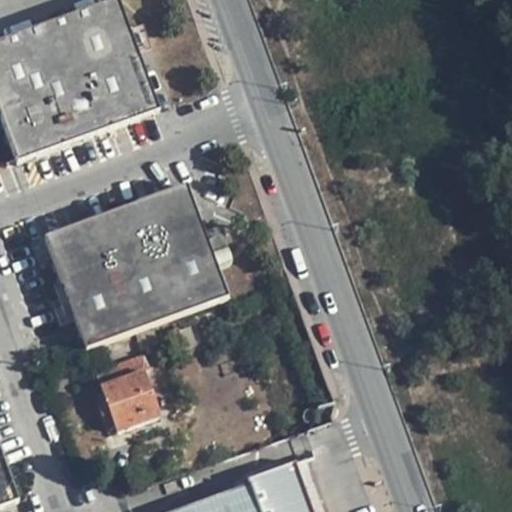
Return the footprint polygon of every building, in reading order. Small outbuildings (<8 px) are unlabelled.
[(116,2),(0,46),(0,118),(17,163),(19,164),(158,114),(119,8),(116,2)] [(85,352),(87,352),(113,343),(227,301),(186,189),(46,240),(85,352)] [(164,356),(186,350),(178,328),(156,337),(164,356)] [(96,375),(100,386),(144,373),(149,370),(144,357),(96,375)] [(161,420),(144,373),(100,386),(107,404),(111,415),(119,436),(161,420)] [(102,418),(111,415),(107,404),(98,407),(102,418)] [(0,510),(18,504),(0,454),(0,510)] [(330,511),(314,465),(269,481),(280,511),(330,511)]
